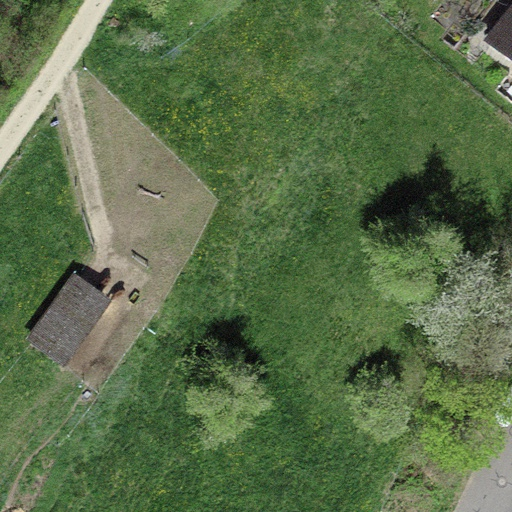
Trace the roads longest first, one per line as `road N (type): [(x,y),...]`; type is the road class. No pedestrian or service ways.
road 1 (track): [(63,54),(125,298),(74,371)]
road 2 (track): [(95,0),(0,147)]
